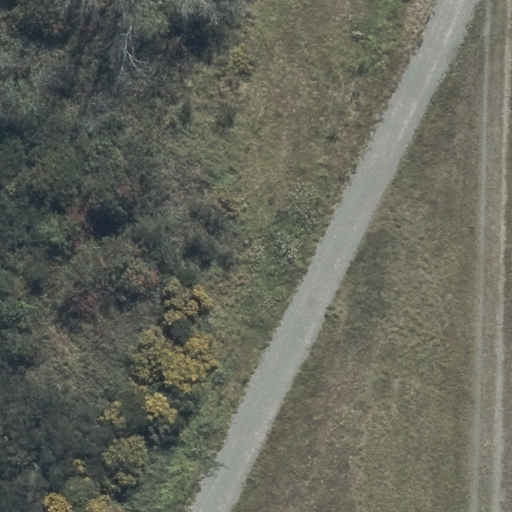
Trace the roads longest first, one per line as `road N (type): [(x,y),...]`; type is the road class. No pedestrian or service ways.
road 1 (track): [(456,0),(213,511)]
road 2 (track): [(498,0),(486,511)]
